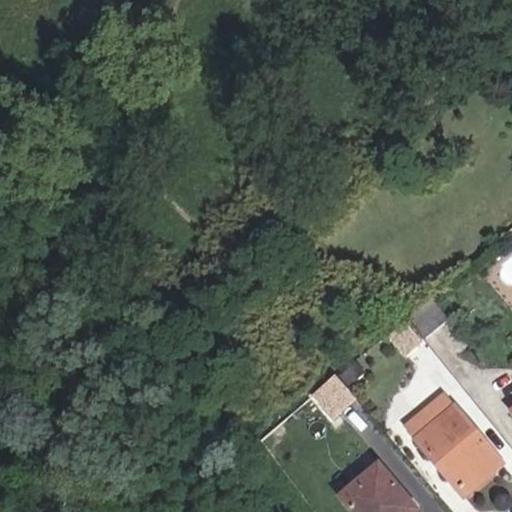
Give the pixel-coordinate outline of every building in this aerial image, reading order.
[(435,297),(414,316),(430,335),(452,317),(435,297)] [(408,321),(392,334),(409,353),(425,340),(408,321)] [(342,374),(350,384),(366,370),(358,361),(342,374)] [(495,457),(499,454),(458,406),(420,438),(460,486),(464,483),(472,491),(503,466),(495,457)] [(416,511),(421,508),(383,463),(345,496),(357,511),(416,511)]
